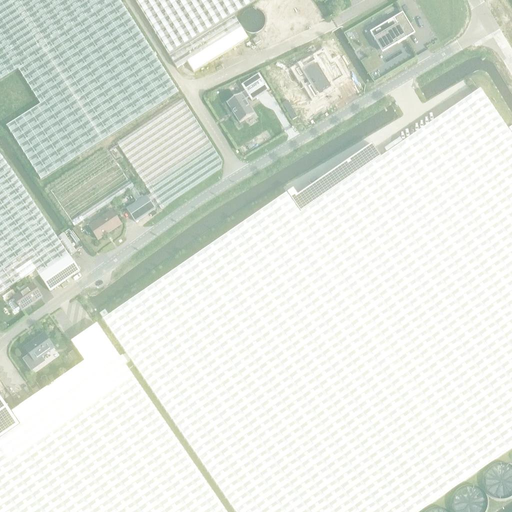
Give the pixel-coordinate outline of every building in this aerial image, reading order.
[(39,103),(6,126),(41,180),(178,93),(119,0),(0,0),(0,82),(17,71),(39,103)] [(279,21),(302,9),(296,0),(291,0),(273,9),(279,21)] [(266,21),(266,17),(265,15),(263,13),(261,11),(259,10),(256,10),(253,10),(251,11),(249,13),(248,14),(246,17),(246,21),(246,24),(247,26),(249,28),(250,29),(252,30),(256,31),(260,30),(263,28),(265,25),(266,23),(266,21)] [(379,36),(374,39),(380,50),(395,40),(398,44),(406,39),(404,35),(413,30),(402,13),(375,29),(379,36)] [(355,29),(347,34),(351,41),(359,36),(355,29)] [(252,40),(255,45),(261,41),(258,37),(252,40)] [(333,37),(323,43),(329,54),(339,48),(333,37)] [(328,84),(331,83),(342,76),(335,63),(331,66),(324,54),(306,64),(309,70),(306,71),(313,83),(312,83),(313,85),(308,88),(315,98),(331,89),(328,84)] [(251,102),(267,91),(268,91),(258,77),(242,87),(251,102)] [(458,99),(474,89),(471,85),(455,94),(458,99)] [(111,315),(103,321),(126,354),(234,511),(418,511),(441,497),(447,493),(511,447),(511,137),(480,90),(400,145),(381,158),(294,218),(281,198),(265,209),(111,315)] [(240,94),(227,103),(239,123),(253,114),(240,94)] [(150,194),(147,197),(150,202),(154,199),(159,206),(161,209),(220,170),(221,161),(183,99),(182,100),(116,144),(118,146),(150,194)] [(293,189),(281,198),(294,218),(381,158),(372,145),(298,196),(293,189)] [(0,294),(36,271),(39,276),(69,256),(0,156),(0,294)] [(130,182),(71,222),(75,227),(129,191),(134,187),(130,182)] [(155,209),(150,202),(147,197),(146,196),(142,199),(134,187),(129,191),(136,203),(126,209),(135,223),(155,209)] [(121,224),(113,211),(89,227),(98,240),(121,224)] [(80,271),(69,256),(39,276),(50,291),(80,271)] [(13,297),(14,299),(11,302),(10,305),(14,311),(18,312),(21,310),(22,310),(42,296),(33,283),(13,297)] [(0,439),(119,358),(97,325),(71,343),(84,362),(36,396),(19,407),(10,414),(0,398),(0,439)] [(30,355),(22,360),(31,372),(45,362),(41,357),(54,348),(44,334),(24,347),(30,355)] [(119,358),(0,439),(0,511),(225,511),(154,407),(119,358)] [(500,464),(494,466),(489,470),(485,475),(484,481),(484,487),(487,492),(491,497),(496,499),(502,500),(508,499),(511,496),(511,467),(506,465),(500,464)] [(467,487),(461,488),(456,492),(453,497),(451,503),(452,509),(453,511),(485,511),(487,509),(487,504),(486,498),(483,493),(479,489),(473,487),(467,487)]
